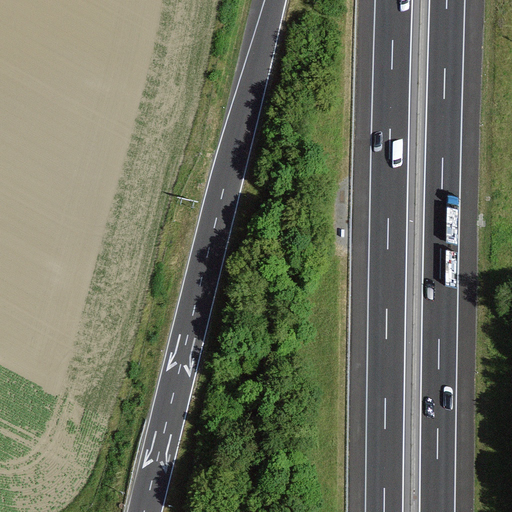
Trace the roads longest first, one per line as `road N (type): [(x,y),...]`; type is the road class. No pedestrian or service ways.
road 1 (motorway): [(394,0),(384,511)]
road 2 (motorway): [(437,511),(446,0)]
road 3 (motorway): [(276,0),(148,493)]
